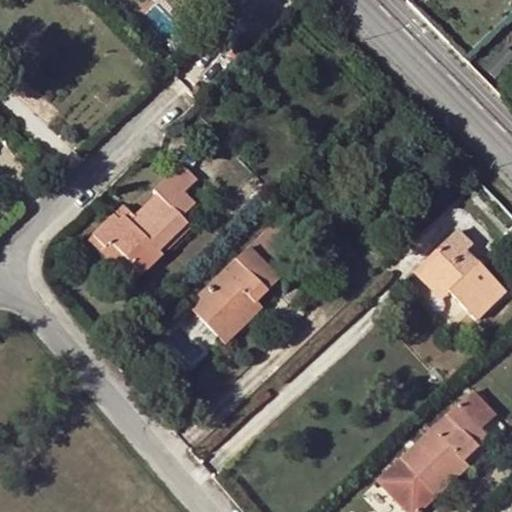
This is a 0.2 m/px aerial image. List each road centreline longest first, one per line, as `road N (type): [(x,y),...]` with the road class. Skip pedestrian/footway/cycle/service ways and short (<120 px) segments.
road 1 (residential): [(206,511),(0,272)]
road 2 (residential): [(180,83),(0,258)]
road 3 (residential): [(511,167),(346,0)]
